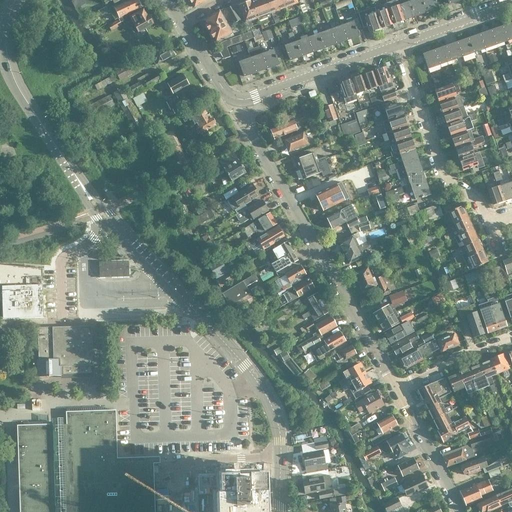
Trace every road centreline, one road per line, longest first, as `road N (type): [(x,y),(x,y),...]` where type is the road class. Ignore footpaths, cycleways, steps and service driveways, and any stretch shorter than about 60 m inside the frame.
road 1 (tertiary): [(280,511),(281,437),(267,397),(113,227)]
road 2 (residential): [(397,388),(241,121),(241,99)]
road 3 (tertiary): [(113,227),(14,81),(6,48),(14,0)]
road 4 (residential): [(399,44),(441,172),(476,199),(493,226)]
road 5 (tertiary): [(241,99),(399,44)]
road 6 (residential): [(461,511),(397,388)]
road 7 (residential): [(397,388),(511,339)]
